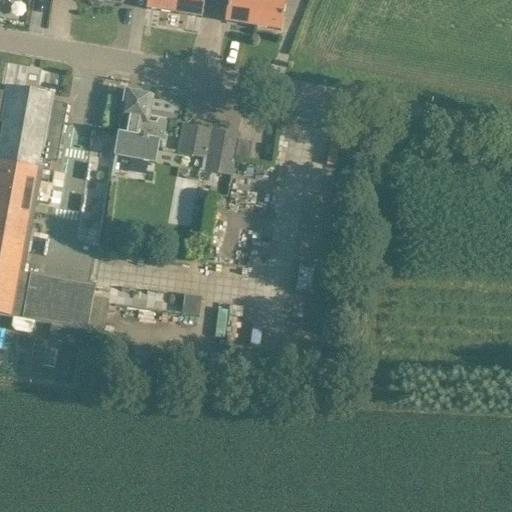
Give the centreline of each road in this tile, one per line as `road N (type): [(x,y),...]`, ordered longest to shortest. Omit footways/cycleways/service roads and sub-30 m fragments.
road 1 (unknown): [(305,89),(271,253),(252,274),(214,279),(92,265)]
road 2 (residential): [(0,37),(333,93)]
road 3 (unclassified): [(333,93),(511,124)]
